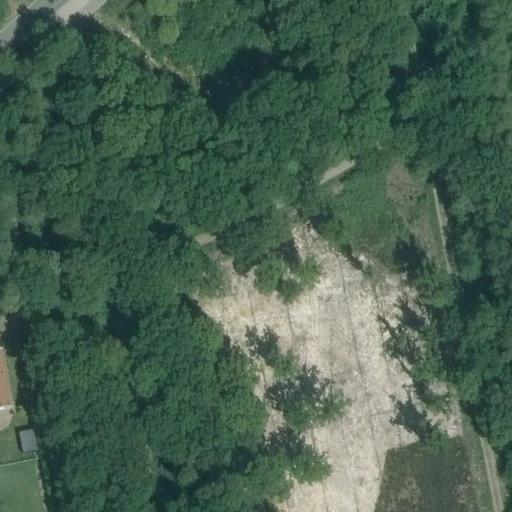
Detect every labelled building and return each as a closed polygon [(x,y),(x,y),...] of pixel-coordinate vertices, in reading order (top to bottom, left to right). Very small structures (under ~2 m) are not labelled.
[(245,33),(223,8),(198,30),(218,53),(232,40),(234,43),(245,33)] [(272,27),(261,15),(252,23),(263,35),(272,27)] [(201,113),(185,91),(171,101),(187,123),(201,113)] [(0,356),(0,410),(10,409),(0,356)] [(18,434),(22,455),(37,452),(33,431),(18,434)]
